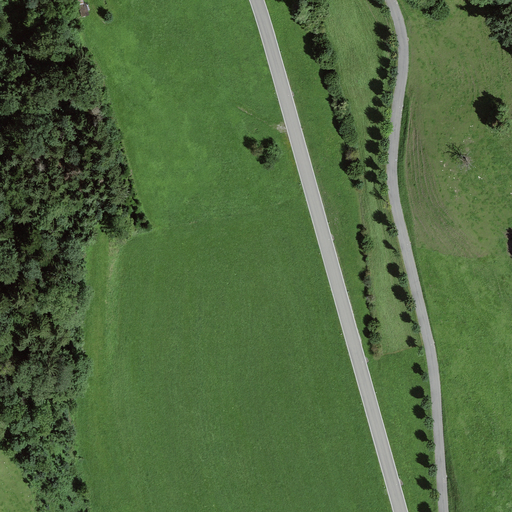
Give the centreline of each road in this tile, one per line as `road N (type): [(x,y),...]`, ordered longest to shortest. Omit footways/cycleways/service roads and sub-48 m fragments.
road 1 (tertiary): [(400,511),(256,0)]
road 2 (unclassified): [(443,511),(433,366),(393,188),(403,44),(391,0)]
